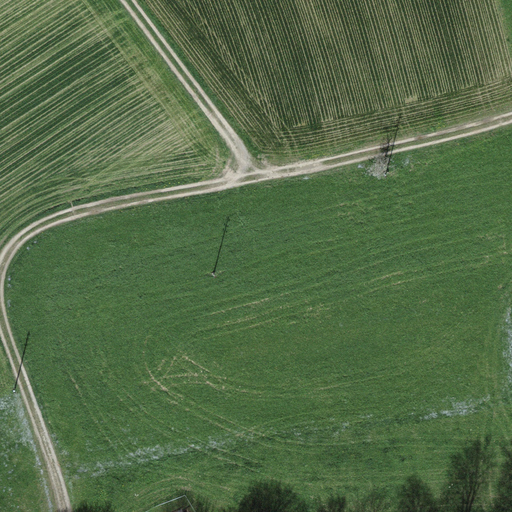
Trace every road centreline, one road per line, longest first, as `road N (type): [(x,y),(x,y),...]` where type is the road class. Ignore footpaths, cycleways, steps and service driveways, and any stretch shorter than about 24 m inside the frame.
road 1 (track): [(511,119),(256,181),(116,0)]
road 2 (track): [(256,181),(47,226),(24,239),(0,282)]
road 3 (track): [(0,325),(66,511)]
